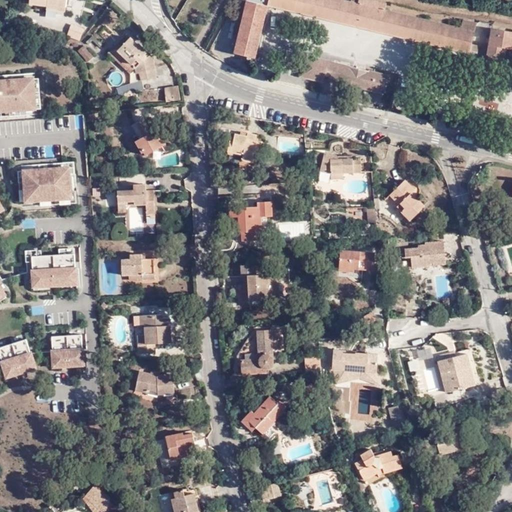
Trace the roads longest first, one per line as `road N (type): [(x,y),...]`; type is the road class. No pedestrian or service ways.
road 1 (residential): [(196,67),(205,323),(239,511)]
road 2 (residential): [(196,67),(257,96),(448,140)]
road 3 (residential): [(511,385),(461,195)]
